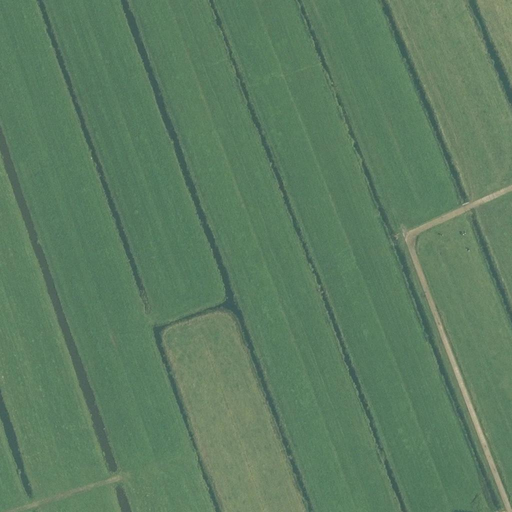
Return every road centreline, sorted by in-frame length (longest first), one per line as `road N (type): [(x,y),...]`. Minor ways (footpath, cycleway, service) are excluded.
road 1 (track): [(510,511),(410,247),(416,232),(511,189)]
road 2 (track): [(14,511),(193,455)]
